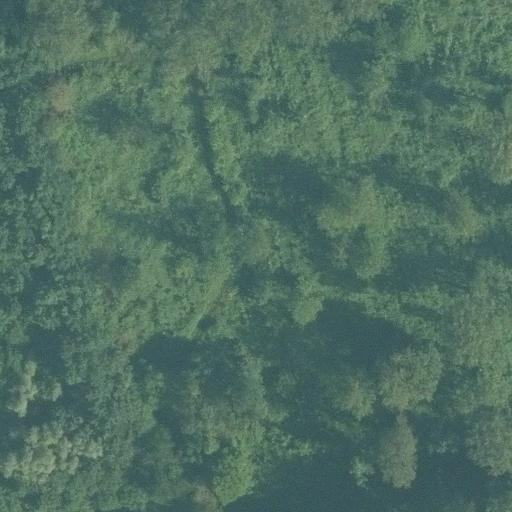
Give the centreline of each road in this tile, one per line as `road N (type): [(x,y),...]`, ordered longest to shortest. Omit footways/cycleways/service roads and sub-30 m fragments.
road 1 (track): [(181,35),(231,253),(222,286),(127,455),(113,511)]
road 2 (track): [(329,0),(81,59)]
